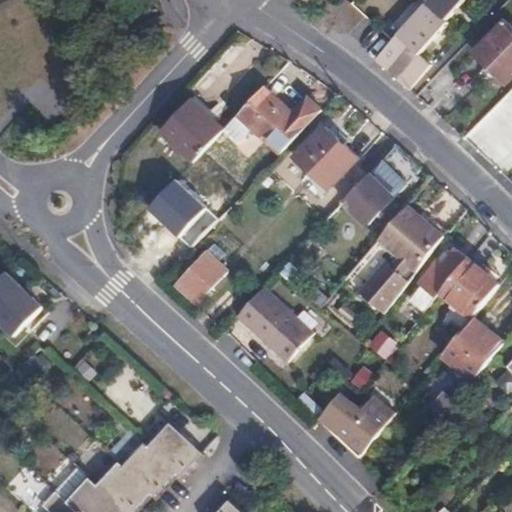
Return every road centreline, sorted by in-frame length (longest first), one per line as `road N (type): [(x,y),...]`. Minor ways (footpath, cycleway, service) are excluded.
road 1 (residential): [(241,3),(332,58),(404,115),(511,223)]
road 2 (tertiary): [(241,3),(74,178)]
road 3 (tertiary): [(263,425),(115,284)]
road 4 (tertiary): [(352,511),(263,425)]
